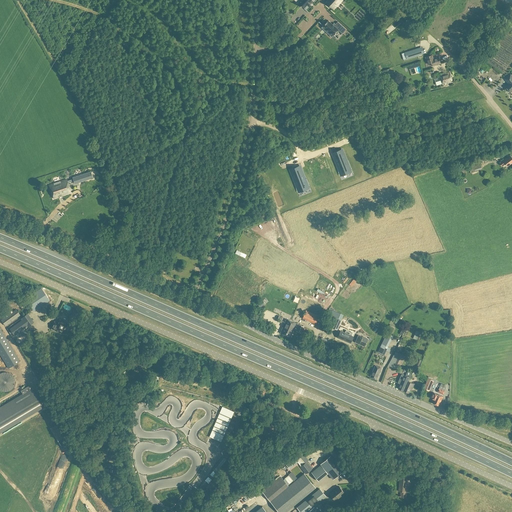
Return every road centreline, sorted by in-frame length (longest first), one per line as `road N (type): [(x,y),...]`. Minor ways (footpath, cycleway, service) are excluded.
road 1 (trunk): [(511,462),(0,237)]
road 2 (trunk): [(0,248),(511,473)]
road 3 (unclassified): [(372,422),(0,261)]
road 4 (unclassified): [(511,442),(192,298)]
road 5 (unclassified): [(192,298),(243,160),(255,65),(253,0)]
road 6 (track): [(71,511),(86,461),(0,321)]
road 7 (unclassified): [(192,298),(0,215)]
road 8 (unclassified): [(511,486),(372,422)]
